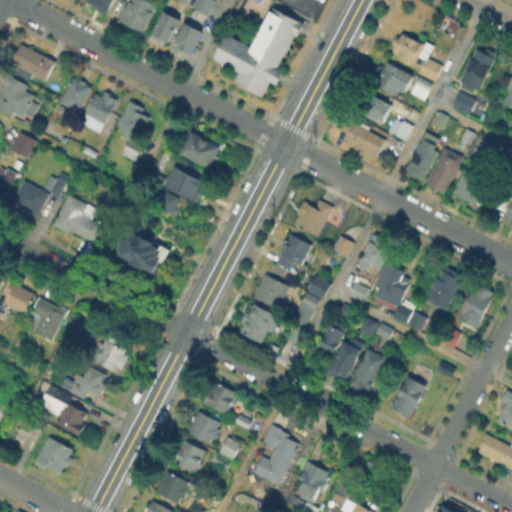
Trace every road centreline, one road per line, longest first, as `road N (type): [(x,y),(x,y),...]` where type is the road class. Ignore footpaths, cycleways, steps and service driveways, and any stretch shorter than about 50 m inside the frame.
road 1 (residential): [(511,504),(0,235)]
road 2 (tertiary): [(95,511),(361,0)]
road 3 (residential): [(511,263),(11,0)]
road 4 (residential): [(409,511),(511,314)]
